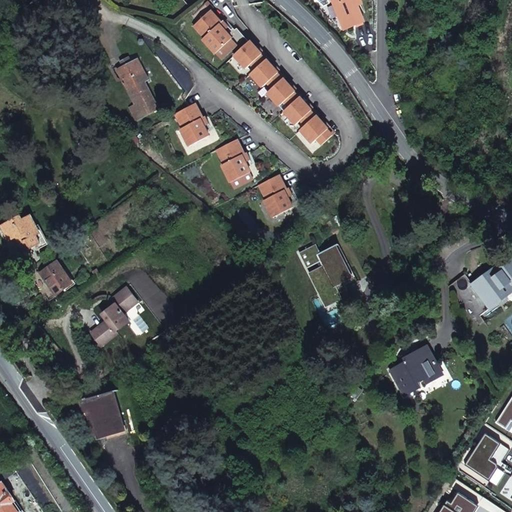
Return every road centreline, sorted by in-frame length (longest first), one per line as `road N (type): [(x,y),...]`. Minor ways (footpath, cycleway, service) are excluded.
road 1 (residential): [(244,0),(355,134),(349,154),(320,169),(307,168),(160,37),(122,21)]
road 2 (secondary): [(0,355),(105,511)]
road 3 (tertiary): [(511,219),(447,194),(372,102)]
road 4 (tertiary): [(372,102),(345,59),(284,0)]
